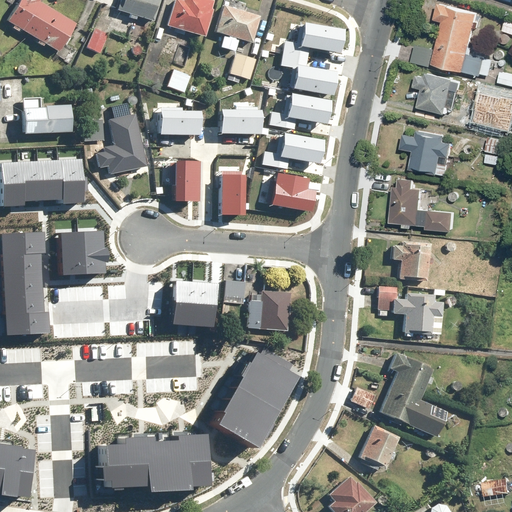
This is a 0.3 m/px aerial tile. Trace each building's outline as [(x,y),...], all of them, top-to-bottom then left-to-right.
[(57,54),(75,24),(37,2),(37,0),(17,0),(4,22),(57,54)] [(119,0),(116,10),(151,22),(158,0),(119,0)] [(173,0),(166,27),(203,38),(211,11),(209,10),(212,2),(206,0),(181,0),(182,1),(177,0),(173,0)] [(443,21),(433,63),(480,75),(481,73),(489,75),(489,73),(496,75),(500,60),(481,55),(484,44),(473,41),(471,52),(468,51),(477,13),(439,3),(435,19),(443,21)] [(214,32),(250,43),(258,17),(222,6),(214,32)] [(503,29),(511,32),(511,16),(508,15),(503,29)] [(290,86),(328,92),(332,70),(306,66),(309,49),(335,54),(340,27),(302,21),(298,41),(285,39),(280,64),(294,66),(290,86)] [(135,27),(120,22),(115,35),(130,41),(135,27)] [(85,47),(99,53),(107,34),(93,28),(85,47)] [(219,48),(233,51),(236,40),(222,37),(219,48)] [(416,44),(412,61),(431,66),(435,48),(416,44)] [(138,46),(136,46),(134,47),(132,48),(132,51),(132,53),(134,55),(137,55),(139,55),(141,53),(141,50),(140,48),(138,46)] [(503,50),(500,49),(498,50),(496,52),(496,54),(497,57),(498,58),(501,59),(503,58),(505,56),(505,54),(505,52),(503,50)] [(227,74),(247,79),(253,59),(233,53),(227,74)] [(215,68),(213,67),(210,68),(209,70),(208,72),(209,75),(211,76),(213,77),(215,76),(217,74),(218,72),(217,70),(215,68)] [(164,86),(182,93),(188,75),(170,69),(164,86)] [(422,87),(418,106),(445,112),(447,106),(454,107),(458,90),(459,90),(461,79),(426,71),(425,75),(417,73),(414,85),(422,87)] [(500,82),(511,84),(511,73),(502,71),(500,82)] [(489,92),(487,92),(484,92),(483,94),(482,97),(483,99),(485,101),(487,101),(490,100),(491,99),(492,96),(491,94),(489,92)] [(288,94),(284,118),(322,124),(326,101),(288,94)] [(132,97),(130,96),(127,97),(126,99),(125,101),(126,103),(128,105),(130,106),(133,105),(134,103),(135,101),(134,98),(132,97)] [(16,133),(64,131),(63,104),(38,105),(38,107),(15,108),(16,133)] [(475,104),(470,125),(491,129),(495,108),(475,104)] [(154,134),(197,135),(198,108),(155,107),(154,134)] [(218,108),(217,134),(260,134),(260,108),(218,108)] [(143,173),(131,112),(107,117),(112,144),(99,147),(100,152),(92,153),(95,168),(103,166),(105,174),(119,171),(120,178),(143,173)] [(80,142),(103,139),(101,118),(78,120),(80,142)] [(314,166),(321,137),(276,127),(271,148),(264,147),(261,164),(286,169),(288,160),(314,166)] [(412,150),(409,168),(447,175),(453,142),(443,140),(444,134),(417,129),(416,135),(404,133),(401,148),(412,150)] [(153,136),(152,152),(173,153),(174,137),(153,136)] [(489,136),(486,150),(509,154),(511,141),(489,136)] [(472,144),(469,143),(467,144),(465,146),(465,148),(466,150),(468,152),(470,153),(472,152),(474,150),(474,148),(474,145),(472,144)] [(487,153),(485,161),(499,164),(500,155),(487,153)] [(0,161),(0,207),(20,207),(20,201),(56,199),(56,204),(81,203),(78,158),(0,161)] [(171,158),(170,201),(196,202),(197,159),(171,158)] [(275,170),(268,202),(308,211),(313,188),(304,186),(306,177),(275,170)] [(244,172),(218,172),(218,212),(243,212),(244,172)] [(393,185),(390,221),(418,224),(421,187),(413,187),(414,178),(399,177),(399,186),(393,185)] [(457,192),(454,191),(452,192),(451,194),(450,196),(451,198),(453,200),(455,200),(457,200),(459,198),(460,195),(459,193),(457,192)] [(429,209),(427,227),(453,229),(455,211),(429,209)] [(55,233),(58,275),(100,272),(97,230),(55,233)] [(0,234),(0,323),(0,335),(45,333),(41,233),(0,234)] [(397,260),(395,280),(423,281),(426,243),(398,241),(397,245),(389,244),(388,259),(397,260)] [(452,242),(449,241),(447,242),(445,244),(445,246),(445,249),(447,250),(450,251),(452,250),(454,248),(454,246),(453,244),(452,242)] [(169,280),(166,323),(207,326),(210,283),(169,280)] [(221,302),(242,303),(243,282),(223,281),(221,302)] [(376,286),(375,309),(388,310),(387,313),(400,314),(399,333),(436,335),(438,301),(429,301),(430,294),(401,292),(401,299),(394,299),(395,287),(376,286)] [(243,328),(282,330),(284,292),(257,290),(257,294),(247,294),(247,300),(245,300),(243,328)] [(451,296),(448,296),(446,296),(444,298),(444,301),(445,303),(446,305),(449,305),(451,304),(453,303),(453,300),(453,298),(451,296)] [(131,312),(113,311),(112,341),(123,341),(122,348),(136,349),(136,342),(150,343),(151,315),(147,314),(148,302),(132,301),(131,312)] [(232,326),(229,325),(227,326),(225,328),(225,330),(226,333),(227,334),(230,335),(232,334),(234,332),(234,330),(234,327),(232,326)] [(118,355),(84,343),(76,367),(95,374),(98,366),(112,371),(118,355)] [(215,413),(209,425),(249,448),(290,377),(279,371),(283,364),(254,348),(250,354),(247,353),(241,363),(239,362),(237,366),(231,376),(233,378),(213,412),(215,413)] [(393,371),(375,412),(429,435),(440,411),(414,400),(428,368),(391,352),(384,368),(393,371)] [(456,381),(454,381),(452,382),(450,383),(449,386),(450,388),(452,390),(454,390),(457,389),(458,388),(459,385),(458,383),(456,381)] [(354,386),(347,401),(366,409),(372,394),(354,386)] [(143,387),(129,392),(135,411),(150,407),(143,387)] [(370,424),(354,457),(379,470),(395,436),(370,424)] [(107,483),(107,489),(143,487),(143,494),(186,492),(186,489),(209,488),(206,435),(182,436),(142,438),(120,439),(120,445),(104,445),(105,468),(98,468),(98,483),(107,483)] [(0,494),(25,497),(30,449),(1,445),(0,445),(0,494)] [(430,448),(428,448),(425,448),(424,450),(423,453),(424,455),(426,457),(428,457),(430,456),(432,454),(433,452),(432,450),(430,448)] [(330,500),(324,506),(329,511),(360,511),(372,502),(354,481),(352,482),(346,476),(325,494),(330,500)] [(483,483),(486,497),(511,493),(509,479),(483,483)] [(384,496),(382,495),(380,496),(378,498),(377,500),(378,502),(380,504),(382,505),(385,504),(386,502),(387,500),(386,497),(384,496)] [(449,511),(445,505),(437,503),(430,508),(428,511),(449,511)]
